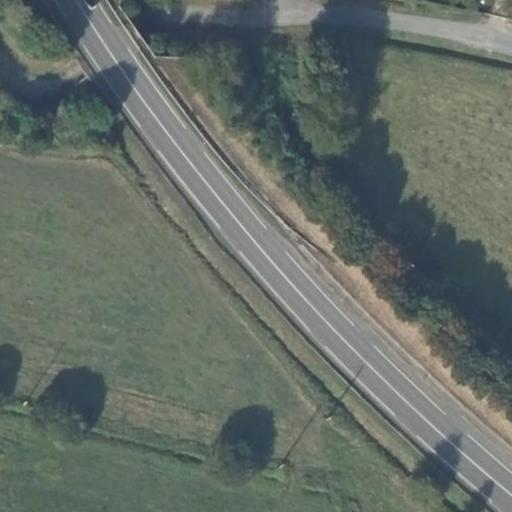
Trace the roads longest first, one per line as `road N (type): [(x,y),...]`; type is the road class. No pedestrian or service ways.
road 1 (primary): [(511,497),(302,296),(175,144),(75,0)]
road 2 (unclassified): [(0,57),(52,95),(167,28),(301,12)]
road 3 (unclassified): [(301,12),(511,40)]
